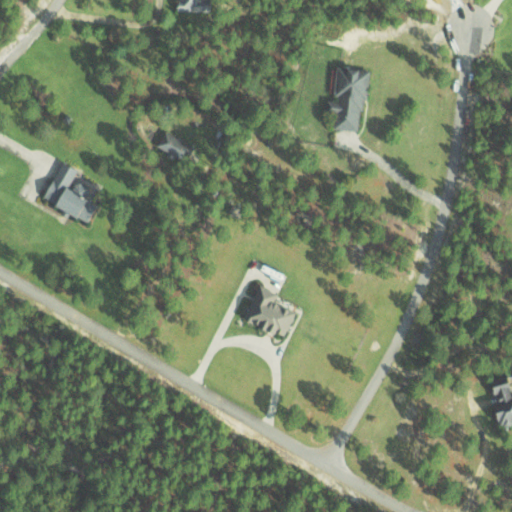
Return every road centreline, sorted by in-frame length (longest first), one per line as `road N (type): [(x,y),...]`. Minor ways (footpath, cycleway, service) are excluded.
road 1 (residential): [(330,464),(413,303),(443,215),(476,7)]
road 2 (residential): [(0,267),(405,511)]
